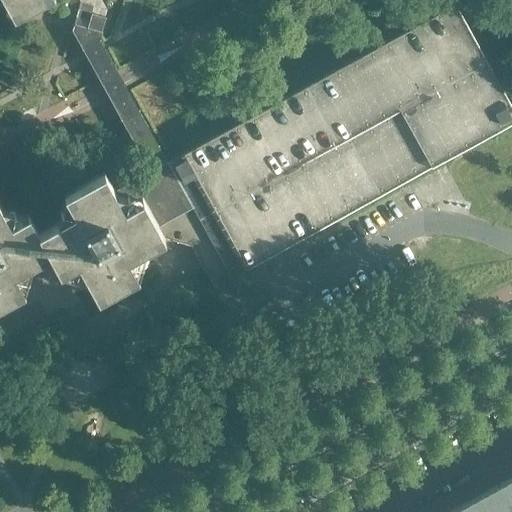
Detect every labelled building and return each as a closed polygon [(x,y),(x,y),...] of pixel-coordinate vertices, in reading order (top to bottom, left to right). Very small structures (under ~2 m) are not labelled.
[(5,0),(14,16),(34,5),(42,0),(79,0),(81,2),(80,3),(76,16),(82,18),(89,20),(87,27),(95,30),(102,32),(106,17),(105,16),(107,9),(101,0),(5,0)] [(209,236),(232,277),(249,268),(258,263),(262,260),(270,256),(275,253),(298,241),(511,122),(511,105),(455,2),(256,113),(170,160),(167,161),(183,189),(193,207),(209,236)] [(148,172),(114,190),(126,194),(128,193),(129,195),(142,198),(158,226),(189,210),(193,207),(167,161),(148,172)] [(141,260),(144,248),(164,237),(158,226),(142,198),(129,195),(128,193),(126,194),(114,190),(104,172),(85,182),(65,193),(65,194),(60,207),(58,209),(60,211),(57,221),(38,231),(28,214),(27,214),(15,212),(14,209),(11,211),(2,208),(0,204),(0,304),(24,291),(23,290),(26,278),(29,277),(27,275),(30,264),(49,253),(53,259),(59,270),(73,273),(74,276),(75,274),(87,276),(98,297),(118,286),(138,275),(137,275),(140,265),(140,262),(143,262),(141,260)] [(189,210),(158,226),(164,237),(187,244),(191,245),(204,269),(214,287),(224,281),(230,278),(232,277),(209,236),(193,207),(189,210)] [(511,511),(511,477),(461,506),(450,511),(511,511)]
